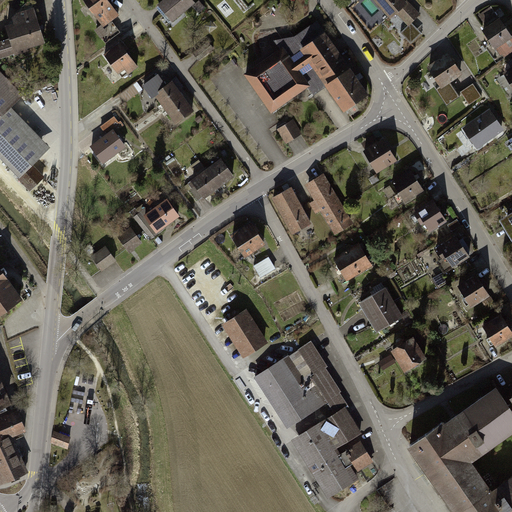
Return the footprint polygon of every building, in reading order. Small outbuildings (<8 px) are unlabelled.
[(40,17),(34,0),(32,0),(29,1),(19,11),(23,22),(8,28),(12,39),(0,42),(0,58),(17,53),(16,50),(44,41),(37,19),(40,17)] [(85,0),(104,26),(97,30),(107,43),(119,33),(110,21),(119,14),(108,0),(85,0)] [(195,3),(192,0),(166,0),(160,6),(172,21),(195,3)] [(402,0),(377,0),(391,16),(402,7),(403,9),(403,11),(413,21),(420,15),(407,1),(405,3),(402,0)] [(200,12),(205,8),(200,1),(195,5),(200,12)] [(484,31),(494,45),(496,48),(511,36),(501,20),(484,31)] [(283,49),(247,74),(270,107),(272,110),(286,101),(308,85),(311,89),(317,84),(324,80),(346,110),(367,94),(317,23),(295,38),(277,41),(283,49)] [(511,52),(511,36),(496,48),(494,45),(490,48),(499,62),(511,52)] [(209,42),(195,54),(200,60),(214,49),(209,42)] [(121,43),(106,55),(119,72),(125,68),(129,73),(138,66),(121,43)] [(448,55),(430,67),(442,85),(439,87),(450,104),(461,97),(450,81),(461,74),(448,55)] [(22,95),(0,72),(0,116),(4,113),(22,95)] [(167,108),(182,97),(172,83),(167,86),(158,75),(144,85),(153,97),(157,95),(167,108)] [(134,86),(138,92),(142,89),(138,83),(134,86)] [(482,97),(474,84),(461,92),(470,105),(482,97)] [(182,97),(167,108),(177,122),(193,111),(182,97)] [(490,112),(466,129),(478,146),(502,129),(490,112)] [(4,113),(0,116),(0,155),(20,176),(19,177),(31,189),(44,178),(32,165),(41,156),(7,121),(7,117),(4,113)] [(293,121),(280,130),(287,142),(301,134),(293,121)] [(125,146),(108,123),(96,131),(102,140),(92,147),(103,162),(125,146)] [(384,140),(366,151),(378,171),(397,160),(384,140)] [(214,166),(208,171),(219,186),(233,175),(222,160),(222,161),(219,157),(211,162),(214,166)] [(197,170),(204,166),(200,160),(193,165),(197,170)] [(208,171),(186,187),(189,191),(191,190),(199,200),(219,186),(208,171)] [(412,171),(393,182),(405,201),(424,190),(412,171)] [(322,177),(309,185),(337,233),(351,225),(342,211),(344,209),(339,200),(337,201),(322,177)] [(291,188),(274,197),(294,233),(311,224),(291,188)] [(179,215),(168,200),(149,214),(145,209),(135,216),(149,236),(157,230),(157,231),(179,215)] [(434,201),(415,213),(422,223),(425,221),(431,230),(447,220),(434,201)] [(461,225),(458,220),(451,224),(455,230),(461,225)] [(252,224),(233,236),(246,255),(264,243),(252,224)] [(142,242),(132,229),(120,237),(130,251),(142,242)] [(456,236),(437,248),(444,258),(439,262),(445,272),(470,256),(464,247),(468,245),(463,238),(460,240),(456,236)] [(96,251),(91,244),(84,249),(90,256),(96,251)] [(372,265),(359,244),(335,258),(338,263),(337,266),(340,269),(342,270),(348,279),(372,265)] [(116,260),(106,248),(93,257),(103,270),(116,260)] [(0,269),(0,313),(21,298),(4,275),(8,272),(4,267),(1,270),(0,269)] [(471,304),(472,306),(490,295),(477,275),(460,286),(467,297),(463,299),(467,306),(471,304)] [(395,302),(386,287),(360,303),(369,317),(395,302)] [(489,310),(496,306),(491,298),(485,302),(489,310)] [(403,316),(395,302),(369,317),(377,332),(403,316)] [(246,311),(226,324),(246,354),(266,342),(246,311)] [(495,343),(497,345),(511,335),(511,330),(502,315),(484,325),(491,336),(487,339),(491,346),(495,343)] [(400,345),(394,349),(406,370),(425,358),(413,338),(406,342),(404,339),(399,343),(400,345)] [(361,433),(346,409),(350,407),(340,392),(341,391),(326,367),(328,365),(312,341),(299,349),(300,350),(290,356),(309,384),(312,382),(315,380),(337,414),(296,439),(330,495),(356,480),(349,468),(356,464),(358,467),(362,467),(373,461),(361,442),(348,450),(348,451),(344,453),(342,457),(344,460),(341,462),(327,439),(330,437),(329,435),(337,431),(339,435),(340,435),(344,442),(357,435),(361,433)] [(290,356),(290,355),(257,377),(288,425),(325,401),(312,382),(309,384),(290,356)] [(385,368),(397,362),(394,355),(381,361),(385,368)] [(337,414),(315,380),(312,382),(325,401),(288,425),(296,439),(337,414)] [(0,418),(6,416),(3,406),(9,403),(0,382),(0,418)] [(411,445),(457,511),(511,511),(511,477),(499,487),(500,487),(492,492),(470,460),(504,436),(505,438),(509,435),(508,433),(511,430),(511,403),(509,406),(497,389),(445,425),(443,422),(411,445)] [(6,416),(0,418),(0,475),(3,482),(27,471),(27,469),(25,465),(26,462),(23,461),(16,445),(17,442),(13,440),(22,437),(20,431),(26,429),(18,411),(6,416)] [(348,450),(344,442),(340,435),(339,435),(337,431),(329,435),(330,437),(327,439),(341,462),(344,460),(342,457),(344,453),(348,451),(348,450)] [(68,447),(71,438),(63,435),(55,433),(52,441),(68,447)]
